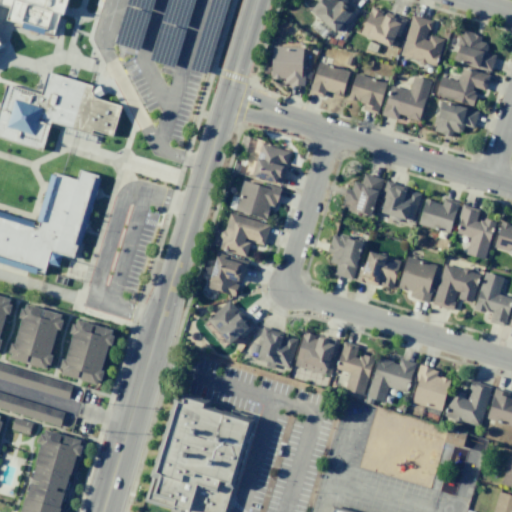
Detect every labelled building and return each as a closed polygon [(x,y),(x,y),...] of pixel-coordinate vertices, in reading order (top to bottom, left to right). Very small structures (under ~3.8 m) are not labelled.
[(0,0),(0,5),(1,6),(8,8),(5,19),(21,24),(20,28),(42,35),(44,31),(53,34),(59,14),(63,15),(64,11),(67,0),(0,0)] [(318,0),(309,11),(336,34),(356,10),(344,0),(318,0)] [(392,47),(402,19),(370,7),(359,35),(392,47)] [(400,56),(435,65),(442,38),(427,35),(431,20),(410,15),(400,56)] [(494,55),(485,53),(487,43),(479,41),(481,35),(460,30),(453,62),(491,70),(494,55)] [(303,85),(304,70),(301,70),(301,47),(271,46),(270,78),(284,79),(283,85),(303,85)] [(348,72),(317,62),(308,92),(322,97),(324,91),(341,96),(348,72)] [(435,95),(471,105),(475,88),(485,91),(488,75),(460,68),(457,81),(440,76),(435,95)] [(5,84),(0,99),(0,138),(41,151),(50,122),(90,135),(91,130),(111,136),(120,106),(93,98),(102,93),(97,86),(90,90),(91,86),(70,79),(46,72),(39,95),(5,84)] [(386,82),(354,73),(347,98),(363,103),(362,108),(377,113),(386,82)] [(429,80),(412,76),(408,90),(389,85),(381,116),(397,120),(398,115),(419,121),(429,80)] [(473,128),(477,112),(440,101),(431,131),(451,136),(452,131),(461,134),(463,125),(473,128)] [(280,184),(285,166),(285,165),(288,151),(260,144),(251,176),(280,184)] [(53,173),(37,227),(0,215),(0,260),(43,274),(46,262),(57,265),(61,254),(72,257),(76,245),(74,245),(78,229),(89,191),(94,177),(96,178),(97,176),(78,170),(75,180),(53,173)] [(379,178),(363,174),(361,183),(353,181),(351,189),(344,188),(340,209),(372,215),(379,178)] [(266,218),(268,206),(275,207),(279,187),(264,184),(263,186),(241,181),(234,211),(266,218)] [(420,193),(406,190),(406,188),(386,183),(379,213),(413,221),(420,193)] [(457,202),(443,198),(441,204),(424,199),(417,224),(448,233),(457,202)] [(469,237),(464,254),(484,259),(493,223),(476,218),(478,209),(461,204),(454,233),(469,237)] [(269,224),(227,213),(218,249),(245,256),(249,241),(263,245),(269,224)] [(511,253),(511,225),(501,222),(492,247),(511,253)] [(351,280),(362,242),(331,233),(326,252),(331,253),(328,262),(335,264),(332,274),(351,280)] [(391,289),(399,260),(366,251),(357,281),(378,286),(378,285),(391,289)] [(245,263),(215,255),(206,288),(234,295),(237,281),(240,282),(245,263)] [(427,301),(435,264),(404,257),(397,288),(410,291),(408,298),(427,301)] [(431,304),(452,310),(455,298),(470,302),(478,273),(442,263),(431,304)] [(502,277),(483,272),(473,308),(490,313),(488,322),(503,326),(511,298),(498,294),(502,277)] [(0,296),(12,300),(0,341),(0,296)] [(252,325),(228,299),(205,320),(230,346),(252,325)] [(23,304),(61,316),(46,369),(8,359),(23,304)] [(75,320),(112,330),(97,386),(60,374),(75,320)] [(289,369),(295,339),(282,336),(283,332),(259,327),(253,355),(266,358),(265,364),(289,369)] [(293,366),(304,368),(306,363),(330,370),(338,341),(302,332),(293,366)] [(372,359),(355,354),(357,345),(342,341),(334,369),(348,373),(343,390),(363,395),(372,359)] [(366,398),(383,402),(386,387),(406,392),(413,362),(398,359),(397,362),(375,357),(366,398)] [(0,363),(71,386),(67,399),(0,378),(0,363)] [(440,411),(449,380),(434,375),(436,369),(418,364),(414,379),(417,380),(410,402),(440,411)] [(479,426),(490,386),(470,380),(466,394),(451,389),(443,416),(479,426)] [(511,426),(511,398),(507,398),(509,392),(493,388),(485,419),(511,426)] [(0,393),(0,407),(59,427),(63,413),(0,393)] [(173,396),(172,400),(173,401),(171,409),(169,408),(168,414),(169,414),(167,421),(165,421),(164,426),(165,426),(163,434),(162,433),(160,438),(161,438),(159,446),(158,445),(157,450),(158,450),(156,458),(154,458),(153,462),(154,462),(152,471),(151,471),(149,476),(150,476),(143,501),(169,508),(173,509),(174,506),(185,510),(184,511),(226,511),(254,419),(239,415),(238,416),(231,414),(231,412),(222,409),(221,411),(214,409),(215,407),(208,405),(209,400),(205,399),(205,400),(199,399),(200,398),(188,394),(187,396),(180,394),(179,397),(173,396)] [(13,418),(11,430),(19,432),(29,435),(32,424),(13,418)] [(443,441),(482,453),(485,440),(446,428),(443,441)] [(18,511),(42,429),(80,442),(61,511),(18,511)] [(511,487),(511,459),(507,458),(500,484),(511,487)] [(511,511),(511,495),(496,492),(492,511),(511,511)]
